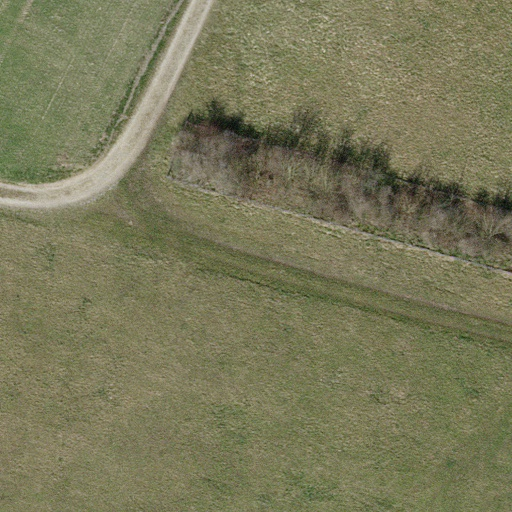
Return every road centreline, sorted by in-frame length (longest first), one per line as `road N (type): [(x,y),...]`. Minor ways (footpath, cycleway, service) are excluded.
road 1 (track): [(84,191),(113,223),(511,330)]
road 2 (track): [(202,0),(142,132),(84,191)]
